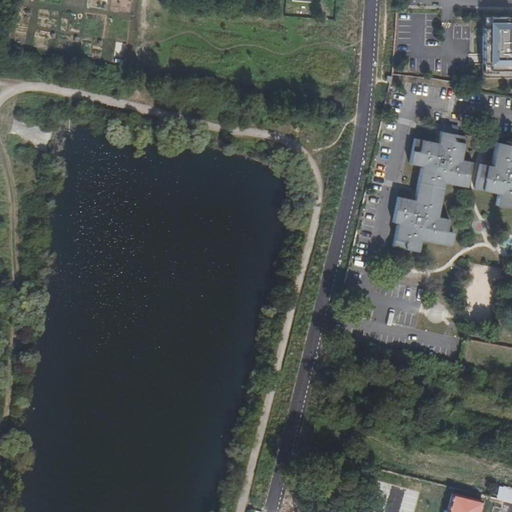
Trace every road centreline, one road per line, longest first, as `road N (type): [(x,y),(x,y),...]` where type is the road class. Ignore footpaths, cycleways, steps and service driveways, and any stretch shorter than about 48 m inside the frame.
road 1 (residential): [(271,511),(357,154),(368,0)]
road 2 (residential): [(416,307),(373,297),(368,282),(405,118),(422,108),(511,123)]
